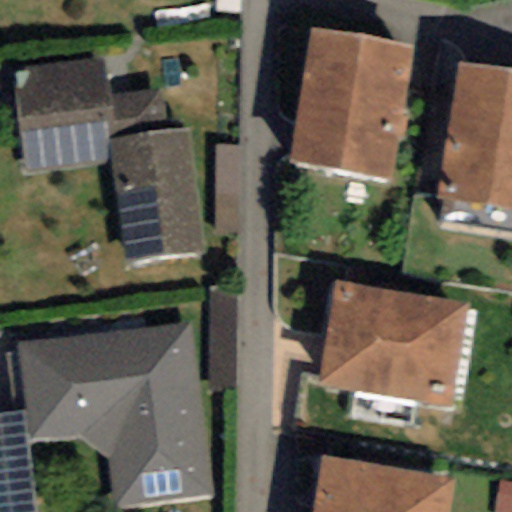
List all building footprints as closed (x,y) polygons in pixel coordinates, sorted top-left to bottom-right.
[(311,40),(289,172),(390,189),(412,58),(311,40)] [(110,164),(108,146),(116,144),(168,137),(162,95),(110,102),(105,63),(11,75),(23,175),(110,164)] [(511,83),(457,75),(436,207),(511,219),(511,83)] [(116,144),(108,146),(110,164),(125,269),(204,258),(186,135),(168,137),(116,144)] [(238,149),(216,149),(215,236),(237,236),(238,149)] [(468,313),(331,291),(315,395),(452,417),(468,313)] [(190,330),(16,352),(24,419),(27,448),(80,442),(105,464),(110,511),(129,511),(210,503),(190,330)] [(34,511),(27,448),(24,419),(0,422),(0,511),(34,511)] [(449,511),(454,487),(319,467),(312,511),(449,511)] [(511,511),(511,485),(499,483),(493,511),(511,511)]
